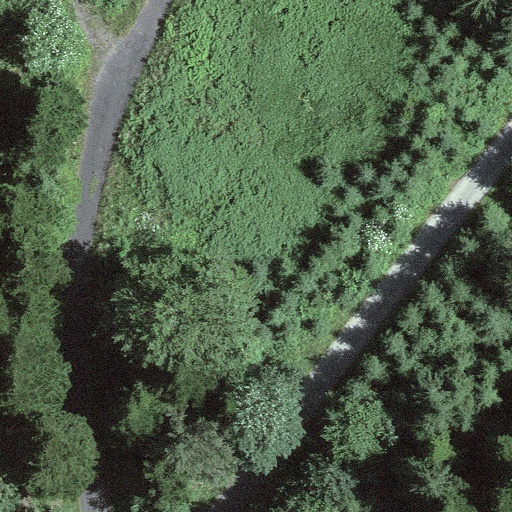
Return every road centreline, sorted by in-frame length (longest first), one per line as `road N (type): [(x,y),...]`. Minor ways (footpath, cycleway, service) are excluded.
road 1 (track): [(98,511),(77,427),(76,270),(101,124),(158,0)]
road 2 (track): [(511,161),(225,511)]
